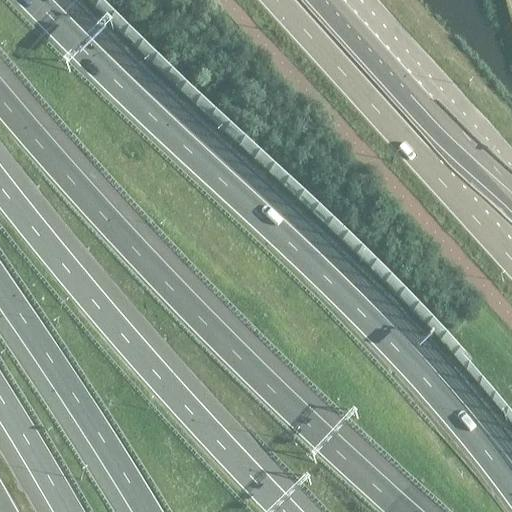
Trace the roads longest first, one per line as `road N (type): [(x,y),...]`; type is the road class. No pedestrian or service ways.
road 1 (motorway): [(511,483),(376,324),(34,0)]
road 2 (motorway): [(402,511),(168,286),(0,99)]
road 3 (motorway): [(282,511),(0,184)]
road 4 (secondary): [(274,0),(511,262)]
road 5 (motorway): [(0,292),(139,511)]
road 6 (secondary): [(511,192),(337,0)]
road 7 (motorway): [(0,397),(68,511)]
